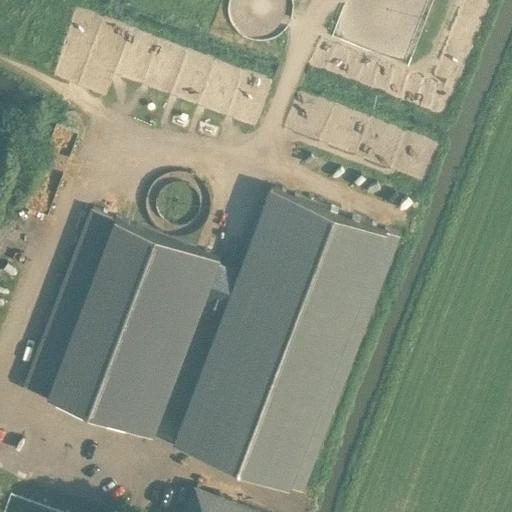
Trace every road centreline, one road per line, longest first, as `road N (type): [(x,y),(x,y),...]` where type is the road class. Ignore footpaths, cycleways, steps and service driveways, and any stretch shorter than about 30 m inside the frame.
road 1 (track): [(316,0),(244,201)]
road 2 (track): [(0,47),(80,99),(118,154)]
